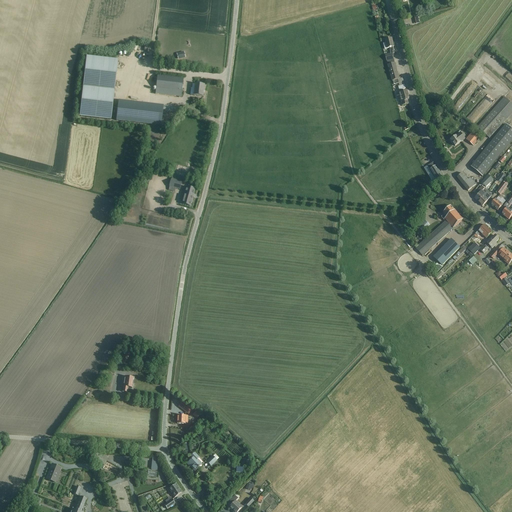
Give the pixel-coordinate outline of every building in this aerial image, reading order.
[(386,44),(384,44),(385,49),(387,49),(389,48),(390,54),(392,54),(394,54),(394,51),(395,50),(392,39),(385,40),(386,44)] [(390,54),(385,56),(387,62),(388,65),(388,66),(392,81),(399,79),(395,64),(392,54),(390,54)] [(80,117),(110,120),(117,60),(87,57),(80,117)] [(155,94),(181,97),(183,80),(157,78),(155,94)] [(192,84),(192,88),(194,89),(194,96),(200,97),(203,97),(204,86),(195,85),(192,84)] [(408,101),(409,100),(407,91),(396,94),(398,98),(400,98),(402,106),(408,104),(408,101)] [(511,104),(504,98),(495,109),(477,128),(489,139),(511,113),(511,104)] [(116,121),(161,126),(163,111),(180,113),(180,108),(118,101),(116,121)] [(471,167),(483,177),(511,141),(511,129),(506,125),(471,167)] [(472,132),(466,140),(473,146),(480,138),(472,132)] [(460,133),(455,137),(451,140),(455,147),(465,139),(460,133)] [(436,166),(433,163),(428,167),(430,170),(429,170),(435,179),(432,181),(434,186),(445,180),(436,166)] [(462,173),(457,178),(468,191),(476,185),(471,178),(468,180),(462,173)] [(171,180),(169,187),(180,190),(182,183),(181,183),(183,177),(173,174),(171,180)] [(502,174),(497,181),(501,184),(506,177),(502,174)] [(486,187),(490,183),(486,178),(481,184),(483,186),(484,185),(486,187)] [(503,183),(496,193),(500,196),(507,186),(503,183)] [(181,204),(185,205),(190,206),(195,190),(184,187),(181,200),(182,200),(181,204)] [(474,198),(478,202),(489,192),(485,188),(484,189),(482,187),(478,191),(480,193),(474,198)] [(493,196),(489,192),(478,202),(482,207),(489,201),(488,201),(493,196)] [(495,199),(494,201),(491,205),(498,211),(503,205),(495,199)] [(415,248),(422,256),(463,220),(452,206),(444,213),(445,214),(442,217),(446,222),(415,248)] [(511,209),(511,211),(507,208),(502,214),(509,220),(511,215),(511,209)] [(418,228),(422,233),(430,226),(424,219),(420,222),(422,224),(418,228)] [(492,233),(484,225),(474,236),(476,238),(480,233),(486,239),(492,233)] [(499,240),(495,236),(480,250),(484,254),(488,250),(487,249),(489,246),(492,249),(497,244),(496,243),(499,240)] [(459,249),(450,240),(432,258),(441,266),(459,249)] [(480,249),(475,244),(468,250),(474,256),(480,249)] [(511,260),(511,255),(504,249),(502,251),(498,248),(490,257),(493,259),(497,255),(509,265),(511,260)] [(123,392),(127,393),(128,388),(132,389),(134,379),(125,377),(123,392)] [(182,402),(179,407),(188,414),(192,410),(182,402)] [(185,416),(177,416),(177,424),(185,424),(185,423),(188,423),(188,420),(185,420),(185,416)] [(195,453),(192,455),(190,457),(192,460),(188,463),(195,471),(202,465),(197,460),(199,458),(195,453)] [(90,459),(93,460),(104,466),(106,461),(92,454),(90,459)] [(207,462),(211,466),(216,461),(212,457),(207,462)] [(52,465),(46,479),(56,483),(61,469),(52,465)] [(175,485),(171,488),(169,489),(175,498),(177,496),(181,493),(175,485)] [(235,502),(238,499),(235,496),(227,503),(230,506),(229,508),(233,511),(237,511),(241,508),(238,504),(238,503),(236,502),(235,502)] [(81,497),(76,511),(73,509),(71,511),(81,511),(86,499),(81,497)] [(172,499),(164,505),(167,509),(175,503),(172,499)] [(251,499),(245,504),(248,507),(254,501),(251,499)]
